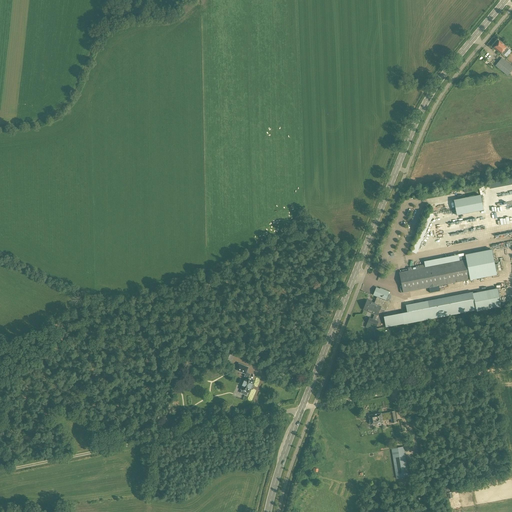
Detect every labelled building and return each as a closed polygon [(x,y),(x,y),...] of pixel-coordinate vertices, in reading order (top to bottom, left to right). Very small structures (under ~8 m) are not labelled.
[(503,56),(506,52),(509,50),(506,48),(507,47),(500,41),(494,48),(503,56)] [(507,76),(511,70),(511,66),(501,58),(495,66),(507,76)] [(480,195),(453,200),(457,216),(483,210),(480,195)] [(416,253),(428,219),(424,218),(411,251),(416,253)] [(403,293),(496,275),(492,250),(465,255),(466,260),(399,273),(401,286),(399,286),(401,293),(403,292),(403,293)] [(363,309),(374,314),(372,319),(375,320),(377,315),(380,308),(385,311),(386,310),(390,302),(389,301),(388,301),(389,300),(390,300),(390,298),(391,298),(391,296),(391,295),(388,294),(389,292),(381,288),(380,289),(377,288),(374,295),(377,297),(374,303),(367,300),(363,309)] [(386,328),(476,310),(476,312),(501,307),(497,288),(473,293),(473,292),(406,305),(407,312),(383,317),(386,328)] [(401,301),(394,303),(396,309),(403,307),(401,301)] [(375,331),(378,321),(375,320),(372,319),(369,318),(365,328),(375,331)] [(252,384),(253,380),(248,378),(250,374),(246,373),(248,368),(238,364),(236,370),(245,374),(244,377),(246,377),(244,381),(242,385),(243,385),(241,390),(242,390),(241,393),(246,395),(247,392),(248,392),(250,388),(251,388),(252,384)] [(396,422),(394,411),(390,412),(390,413),(381,415),(381,413),(369,416),(370,425),(383,423),(382,421),(391,419),(392,423),(396,422)] [(396,479),(409,477),(404,447),(391,449),(396,479)]
